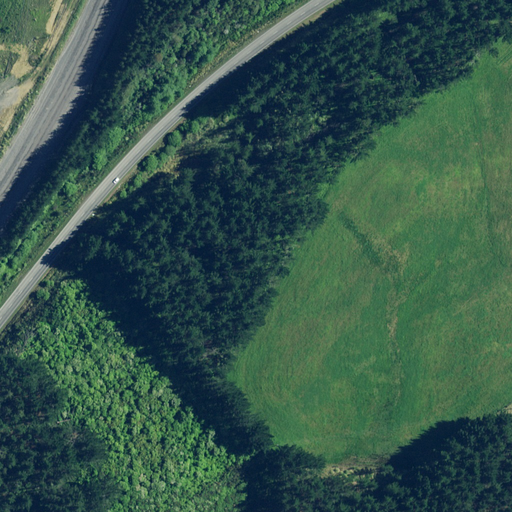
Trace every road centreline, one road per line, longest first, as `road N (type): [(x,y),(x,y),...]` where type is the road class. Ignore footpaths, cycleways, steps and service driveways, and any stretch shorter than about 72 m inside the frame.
road 1 (tertiary): [(0,319),(164,125),(333,0)]
road 2 (tertiary): [(0,200),(53,115),(108,0)]
